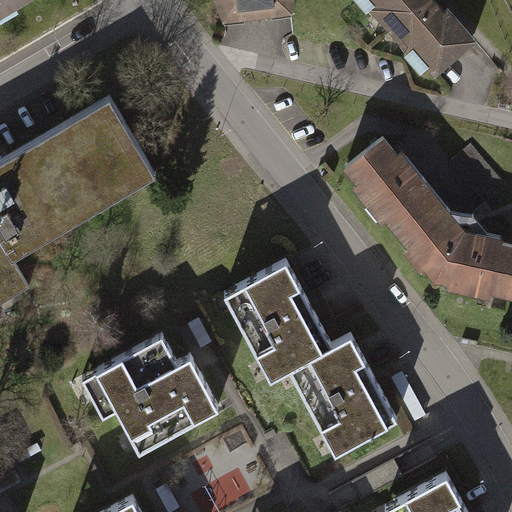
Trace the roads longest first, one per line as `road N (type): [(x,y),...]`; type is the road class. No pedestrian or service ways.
road 1 (residential): [(511,488),(431,354),(196,51)]
road 2 (residential): [(196,51),(511,123)]
road 3 (residential): [(0,94),(152,5)]
